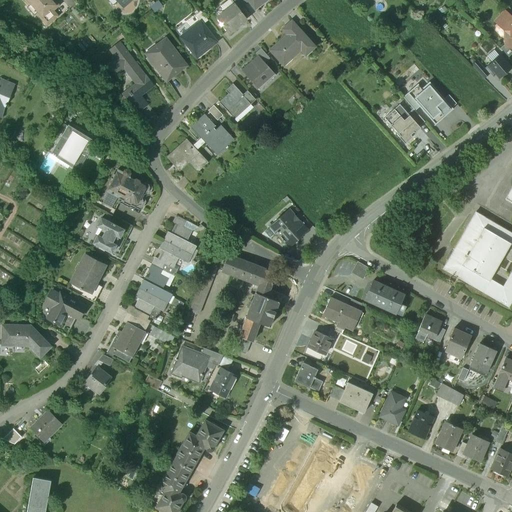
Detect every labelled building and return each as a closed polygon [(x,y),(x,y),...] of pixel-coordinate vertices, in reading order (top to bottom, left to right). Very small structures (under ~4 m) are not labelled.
[(24,0),(29,5),(27,8),(34,16),(37,14),(43,20),(52,11),(58,6),(53,0),(24,0)] [(240,0),(231,0),(235,4),(239,8),(244,5),(240,0)] [(247,0),(248,1),(255,9),(265,1),(264,0),(247,0)] [(235,4),(217,18),(229,33),(247,19),(239,8),(235,4)] [(52,11),(43,20),(42,20),(47,25),(57,16),(52,11)] [(208,21),(200,11),(194,16),(199,22),(200,21),(203,24),(208,21)] [(505,12),(505,13),(496,22),(505,31),(506,43),(506,47),(511,46),(511,19),(509,16),(505,12)] [(199,22),(187,31),(179,37),(182,40),(196,58),(215,44),(207,33),(208,32),(203,24),(200,21),(199,22)] [(288,35),(271,50),(285,65),(293,58),(292,57),(301,49),(306,54),(314,47),(292,22),(283,29),(288,35)] [(185,63),(165,38),(155,46),(145,54),(148,58),(166,82),(174,75),(172,73),(185,63)] [(145,76),(119,43),(109,50),(117,59),(107,67),(114,76),(124,68),(136,84),(122,95),(130,104),(141,95),(154,85),(146,75),(145,76)] [(511,46),(506,47),(506,43),(500,49),(509,57),(511,53),(511,46)] [(270,58),(261,48),(255,53),(258,56),(264,63),(270,58)] [(511,68),(500,55),(486,68),(493,76),(495,74),(499,79),(511,68)] [(258,56),(242,71),(257,88),(273,73),(264,63),(258,56)] [(477,61),(472,65),(476,70),(481,66),(477,61)] [(489,75),(481,66),(476,70),(484,79),(489,75)] [(0,117),(1,118),(3,107),(5,108),(6,105),(14,86),(1,80),(0,82),(0,117)] [(419,84),(409,93),(421,107),(436,125),(453,110),(452,109),(444,99),(430,83),(423,89),(419,84)] [(228,93),(219,102),(235,119),(251,104),(243,95),(233,84),(226,91),(228,93)] [(256,100),(247,91),(243,95),(251,104),(256,100)] [(403,98),(415,111),(421,107),(409,93),(403,98)] [(148,105),(141,95),(130,104),(138,113),(148,105)] [(444,99),(452,109),(457,105),(449,95),(444,99)] [(407,114),(399,104),(394,109),(400,116),(404,120),(409,115),(407,114)] [(214,105),(208,110),(217,120),(223,115),(214,105)] [(400,116),(394,109),(384,118),(390,125),(400,116)] [(415,111),(413,109),(407,114),(409,115),(419,127),(425,122),(415,111)] [(215,126),(204,114),(191,127),(201,138),(197,142),(201,146),(205,142),(215,153),(232,137),(221,125),(215,130),(213,128),(215,126)] [(409,115),(404,120),(400,116),(390,125),(397,133),(396,134),(404,144),(412,137),(410,135),(413,132),(414,133),(420,128),(419,127),(409,115)] [(95,141),(68,125),(50,154),(78,171),(95,141)] [(186,139),(166,157),(177,169),(179,172),(192,160),(200,170),(208,162),(197,150),(201,146),(197,142),(193,146),(186,139)] [(177,169),(175,171),(180,176),(191,166),(197,173),(200,170),(192,160),(179,172),(177,169)] [(191,166),(180,176),(175,171),(171,174),(178,181),(183,177),(190,184),(200,177),(197,173),(191,166)] [(127,169),(124,170),(123,173),(117,170),(106,191),(106,192),(119,198),(120,196),(125,199),(126,202),(130,204),(132,204),(133,207),(139,210),(141,209),(145,202),(144,200),(146,196),(148,195),(151,189),(151,187),(144,183),(142,184),(140,183),(139,181),(136,179),(133,180),(130,178),(129,176),(130,173),(129,170),(127,169)] [(119,198),(106,192),(106,191),(101,189),(93,206),(112,216),(115,210),(113,209),(119,198)] [(289,208),(269,227),(270,227),(271,227),(275,232),(274,234),(275,235),(276,234),(288,248),(309,230),(289,208)] [(511,233),(484,217),(475,212),(442,269),(508,307),(511,300),(511,233)] [(186,221),(176,216),(172,223),(176,225),(183,228),(184,227),(186,221)] [(113,225),(109,222),(110,221),(103,218),(103,219),(101,218),(97,226),(102,229),(98,236),(97,236),(93,244),(112,253),(116,245),(115,245),(119,238),(120,238),(124,230),(117,227),(115,226),(115,225),(113,224),(113,225)] [(133,226),(120,220),(117,227),(124,230),(120,238),(126,241),(133,226)] [(183,228),(176,225),(172,234),(168,232),(164,240),(192,255),(196,246),(187,241),(192,231),(184,227),(183,228)] [(192,255),(164,240),(159,249),(163,250),(158,259),(165,263),(165,264),(173,268),(178,258),(188,263),(192,255)] [(106,265),(85,255),(81,262),(83,264),(77,276),(81,278),(77,287),(80,288),(79,289),(81,290),(81,289),(91,294),(96,285),(106,265)] [(265,269),(228,255),(222,271),(259,285),(265,269)] [(158,259),(155,258),(151,264),(162,269),(165,264),(165,263),(158,259)] [(81,262),(70,283),(77,287),(81,278),(77,276),(83,264),(81,262)] [(368,268),(358,262),(352,272),(362,278),(368,268)] [(162,269),(151,264),(148,271),(152,273),(158,276),(159,275),(162,269)] [(206,264),(188,310),(196,313),(214,267),(206,264)] [(259,285),(256,293),(267,297),(276,273),(265,269),(259,285)] [(158,276),(152,273),(147,282),(143,280),(139,288),(168,303),(172,294),(162,289),(167,279),(159,275),(158,276)] [(404,295),(372,281),(364,299),(395,313),(396,313),(400,304),(404,295)] [(77,287),(70,283),(67,290),(94,303),(102,288),(96,285),(91,294),(81,289),(81,290),(79,289),(80,288),(77,287)] [(168,303),(139,288),(135,297),(139,299),(134,308),(141,311),(140,312),(148,317),(156,320),(161,310),(164,311),(168,303)] [(85,307),(60,294),(59,296),(51,291),(44,304),(52,308),(47,319),(59,325),(66,313),(76,318),(78,319),(85,307)] [(267,297),(256,293),(253,302),(250,301),(247,307),(251,308),(247,318),(260,322),(260,323),(269,327),(278,302),(267,297)] [(348,305),(330,297),(322,315),(337,323),(333,330),(341,334),(349,315),(355,318),(359,310),(348,305)] [(362,303),(351,299),(348,305),(359,310),(362,303)] [(405,306),(400,304),(396,313),(401,315),(405,306)] [(134,308),(130,306),(127,312),(138,318),(140,312),(141,311),(134,308)] [(127,312),(122,321),(126,323),(127,322),(134,326),(138,318),(127,312)] [(148,317),(140,312),(138,318),(149,323),(150,321),(147,319),(148,317)] [(76,318),(66,313),(59,325),(69,330),(76,318)] [(441,323),(425,316),(426,315),(425,315),(418,332),(433,339),(434,339),(439,328),(441,323),(441,322),(441,323)] [(149,323),(138,318),(134,326),(144,331),(149,323)] [(260,322),(247,318),(240,337),(251,341),(253,342),(260,323),(260,322)] [(134,326),(127,322),(126,323),(122,332),(119,331),(106,354),(112,357),(116,349),(117,347),(125,351),(126,349),(133,353),(134,353),(145,332),(134,326)] [(30,326),(2,326),(2,346),(27,347),(39,358),(50,348),(30,326)] [(164,342),(168,333),(153,326),(149,334),(164,342)] [(445,331),(439,328),(434,339),(433,339),(439,342),(445,331)] [(471,336),(454,328),(447,343),(448,343),(445,351),(451,354),(461,359),(471,336)] [(332,339),(315,331),(308,347),(324,354),(332,339)] [(251,341),(240,337),(235,349),(246,353),(251,341)] [(496,351),(480,343),(469,366),(486,374),(496,351)] [(201,354),(182,346),(178,354),(180,355),(178,360),(176,359),(175,360),(176,361),(171,374),(181,378),(183,374),(200,381),(202,376),(203,376),(204,375),(203,375),(206,367),(208,361),(200,358),(202,354),(201,354)] [(133,353),(126,349),(125,351),(117,347),(116,349),(123,353),(124,354),(131,357),(133,353)] [(223,355),(204,348),(201,354),(202,354),(200,358),(208,361),(206,367),(213,369),(215,365),(218,366),(223,355)] [(112,359),(103,354),(98,360),(109,366),(112,359)] [(461,359),(451,354),(448,360),(458,365),(461,359)] [(511,361),(505,358),(493,386),(502,390),(505,383),(511,385),(511,361)] [(315,368),(303,363),(294,381),(318,391),(322,381),(311,376),(315,368)] [(468,370),(462,367),(457,379),(463,382),(468,370)] [(110,378),(97,368),(92,374),(91,374),(85,382),(100,394),(107,385),(106,384),(110,378)] [(236,376),(221,368),(210,389),(225,397),(230,388),(233,382),(233,381),(236,376)] [(161,381),(148,375),(144,384),(157,390),(161,381)] [(372,394),(347,383),(344,390),(339,401),(339,402),(364,413),(372,394)] [(453,389),(442,383),(437,395),(448,401),(453,389)] [(344,390),(333,386),(329,396),(339,401),(344,390)] [(463,395),(453,389),(448,401),(459,406),(463,395)] [(405,398),(391,392),(380,417),(398,425),(401,417),(397,415),(405,398)] [(48,411),(36,423),(36,422),(35,423),(36,423),(31,428),(30,428),(43,442),(48,437),(48,438),(48,437),(61,424),(61,425),(61,424),(48,410),(47,411),(48,411)] [(434,418),(417,410),(408,432),(424,439),(434,418)] [(178,454),(171,466),(170,466),(158,488),(165,492),(156,508),(163,511),(177,511),(183,502),(185,502),(186,500),(186,499),(186,497),(186,495),(184,494),(182,493),(181,494),(179,493),(204,448),(206,448),(207,450),(208,451),(210,452),(211,452),(213,451),(214,450),(215,448),(215,446),(224,430),(205,420),(196,436),(189,432),(177,454),(178,454)] [(461,429),(445,422),(435,444),(451,451),(461,429)] [(502,426),(495,441),(501,443),(508,429),(502,426)] [(14,430),(2,440),(9,443),(18,436),(14,430)] [(488,442),(472,435),(467,445),(463,454),(464,454),(479,461),(488,442)] [(467,445),(462,442),(457,453),(463,456),(464,454),(463,454),(467,445)] [(511,465),(511,453),(500,448),(490,469),(507,476),(511,465)] [(33,477),(26,511),(45,511),(51,481),(33,477)] [(374,504),(371,503),(365,511),(374,511),(377,507),(374,504)]
